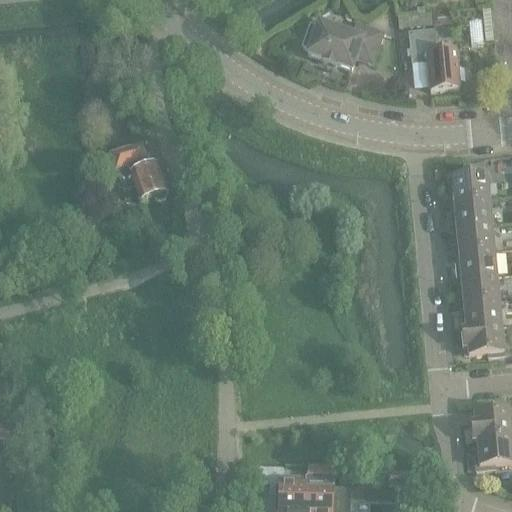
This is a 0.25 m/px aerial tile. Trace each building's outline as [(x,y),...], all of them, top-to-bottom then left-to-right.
[(352,40),(319,28),(318,33),(311,30),(303,51),(310,54),(308,59),(323,64),(323,65),(336,70),(337,69),(352,74),(356,63),(372,69),(383,38),(366,32),(356,28),(352,40)] [(435,34),(408,37),(412,69),(428,67),(431,97),(459,94),(459,88),(465,87),(464,73),(457,73),(456,54),(443,55),(443,51),(440,49),(436,49),(435,34)] [(83,67),(95,66),(93,51),(81,52),(83,67)] [(157,168),(149,171),(141,149),(111,160),(123,194),(135,190),(141,206),(154,201),(155,204),(158,206),(165,204),(167,200),(166,197),(167,196),(157,168)] [(487,180),(486,168),(464,170),(465,178),(448,180),(450,202),(453,201),(454,209),(489,206),(487,180)] [(492,231),(489,206),(454,209),(455,218),(451,218),(453,235),(492,231)] [(494,256),(492,231),(453,235),(455,252),(458,252),(459,260),(494,256)] [(497,281),(494,256),(459,260),(460,268),(456,268),(458,285),(497,281)] [(499,306),(497,281),(458,285),(459,302),(463,302),(464,310),(499,306)] [(501,331),(499,306),(464,310),(465,318),(461,318),(463,334),(462,334),(462,335),(501,331)] [(462,335),(464,354),(468,353),(469,361),(488,359),(489,363),(504,361),(501,331),(462,335)] [(511,442),(511,438),(510,412),(494,414),(494,418),(475,420),(475,427),(471,427),(473,446),(511,442)] [(0,426),(0,441),(11,445),(14,430),(0,426)] [(477,476),(495,474),(495,470),(511,468),(511,442),(473,446),(473,447),(477,446),(478,454),(474,454),(477,476)] [(390,475),(389,493),(415,494),(416,477),(390,475)] [(350,479),(349,488),(358,488),(359,480),(350,479)] [(306,481),(284,480),(284,492),(280,492),(279,504),(277,505),(276,511),(350,511),(351,498),(347,494),(333,494),(306,493),(306,481)] [(141,511),(144,489),(136,489),(134,511),(141,511)]
